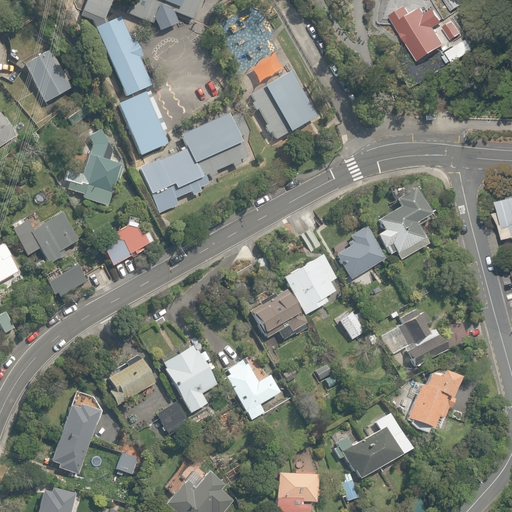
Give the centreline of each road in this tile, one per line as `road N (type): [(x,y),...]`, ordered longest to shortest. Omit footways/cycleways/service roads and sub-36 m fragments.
road 1 (secondary): [(456,156),(368,160),(81,318),(45,346),(0,418)]
road 2 (residential): [(511,361),(456,156)]
